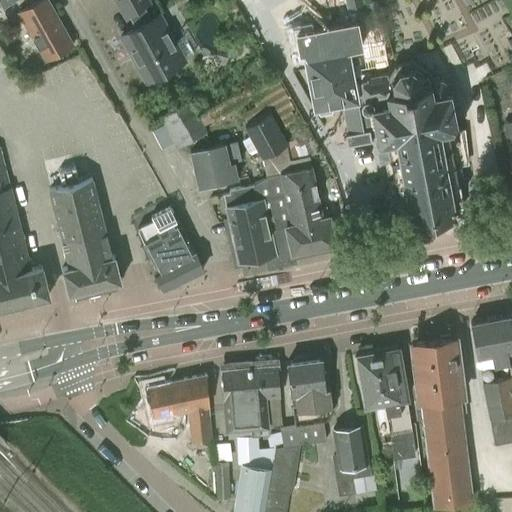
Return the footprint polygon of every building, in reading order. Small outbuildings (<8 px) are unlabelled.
[(0,0),(0,6),(2,10),(18,0),(0,0)] [(45,59),(72,44),(46,0),(40,0),(19,12),(45,59)] [(134,59),(146,81),(184,59),(174,40),(169,43),(155,17),(150,19),(143,5),(148,2),(146,0),(117,0),(125,15),(128,13),(136,27),(121,35),(130,51),(131,51),(135,58),(134,59)] [(339,102),(345,132),(343,133),(345,144),(370,139),(369,135),(376,134),(381,159),(392,157),(398,190),(391,192),(395,211),(409,208),(413,225),(454,217),(452,208),(462,206),(458,182),(464,181),(460,163),(459,164),(458,158),(465,156),(459,128),(457,128),(447,82),(441,78),(435,79),(429,72),(413,61),(395,64),(393,66),(387,75),(386,72),(370,76),(368,70),(352,74),(347,48),(361,46),(356,19),(300,30),(314,107),(315,106),(320,113),(331,111),(333,103),(339,102)] [(199,115),(191,101),(161,118),(178,148),(208,131),(205,125),(251,98),(246,89),(199,115)] [(238,261),(265,255),(268,269),(297,262),(295,251),(334,243),(328,213),(322,215),(309,155),(290,159),(287,142),(270,110),(244,125),(261,156),(267,176),(253,184),(229,189),(230,193),(223,194),(226,206),(238,261)] [(300,146),(312,139),(300,118),(288,126),(300,146)] [(511,121),(503,123),(511,174),(511,121)] [(197,187),(238,178),(234,161),(230,162),(225,142),(189,150),(197,187)] [(68,293),(121,280),(118,268),(115,254),(111,255),(107,239),(85,151),(42,162),(68,266),(61,268),(64,280),(68,293)] [(0,306),(49,294),(46,284),(42,265),(30,268),(19,225),(5,169),(0,170),(0,306)] [(193,251),(178,220),(171,206),(151,216),(152,219),(136,228),(152,260),(157,270),(155,272),(163,289),(203,268),(194,250),(193,251)] [(511,373),(507,349),(511,348),(511,335),(508,315),(471,322),(477,355),(478,355),(482,378),(480,379),(494,443),(511,439),(511,373)] [(433,339),(441,397),(439,397),(452,503),(473,501),(460,394),(463,394),(456,337),(433,339)] [(441,397),(433,339),(411,342),(418,400),(419,399),(432,505),(452,503),(439,397),(441,397)] [(380,395),(382,395),(383,401),(388,432),(390,431),(394,458),(416,454),(406,396),(400,397),(395,369),(401,368),(397,344),(374,348),(379,379),(377,379),(380,395)] [(365,404),(373,403),(378,433),(388,432),(383,401),(382,395),(380,395),(377,379),(379,379),(374,348),(363,350),(360,354),(356,355),(365,404)] [(280,426),(281,431),(283,446),(288,445),(326,439),(323,418),(331,411),(330,404),(328,387),(325,387),(321,357),(287,361),(291,392),(295,391),(297,408),(293,409),(296,423),(280,426)] [(240,462),(271,467),(275,447),(283,446),(281,431),(272,432),(268,436),(270,447),(266,446),(265,448),(259,447),(258,434),(260,433),(260,428),(270,427),(270,424),(282,423),(277,365),(221,369),(223,398),(226,430),(228,430),(229,438),(237,437),(238,462),(240,462)] [(173,412),(188,409),(192,441),(212,437),(209,405),(207,373),(167,381),(173,412)] [(332,428),(336,452),(332,453),(339,494),(356,491),(353,476),(369,473),(360,423),(332,428)] [(216,457),(229,454),(225,439),(213,442),(216,457)] [(299,444),(288,445),(283,446),(275,447),(271,467),(263,511),(285,511),(289,492),(291,492),(299,444)] [(214,461),(217,498),(231,497),(229,461),(214,461)] [(237,511),(263,511),(271,467),(240,462),(232,509),(237,511)]
